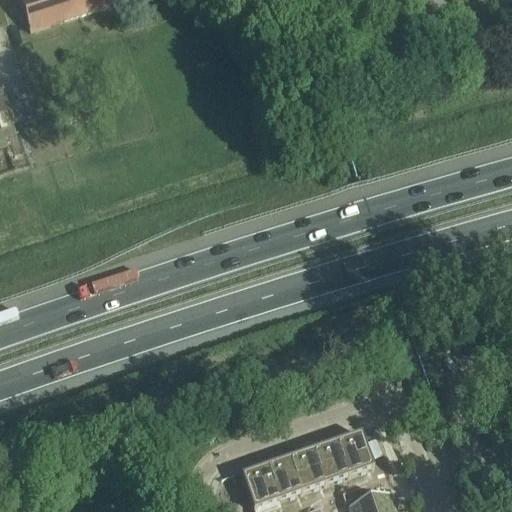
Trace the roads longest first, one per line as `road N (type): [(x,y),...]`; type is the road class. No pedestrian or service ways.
road 1 (motorway): [(511,172),(0,334)]
road 2 (motorway): [(0,385),(511,224)]
road 3 (residential): [(200,511),(205,471),(224,456),(381,404),(402,419),(434,496)]
